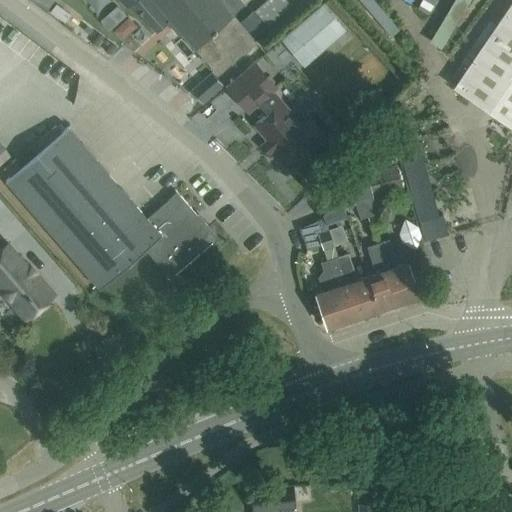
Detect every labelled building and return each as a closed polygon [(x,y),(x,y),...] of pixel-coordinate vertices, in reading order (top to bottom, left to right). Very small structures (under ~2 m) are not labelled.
[(68,0),(37,0),(60,18),(72,3),(68,0)] [(150,0),(200,58),(202,56),(219,75),(254,43),(216,0),(150,0)] [(261,0),(280,21),(294,9),(285,0),(261,0)] [(511,0),(454,86),(511,126),(511,0)] [(345,31),(322,5),(281,40),(304,67),(345,31)] [(274,88),(262,75),(236,98),(247,111),(261,99),(270,110),(254,125),(287,162),(304,148),(310,154),(326,140),(308,119),(300,127),(280,103),(279,103),(269,92),(274,88)] [(20,85),(0,99),(0,124),(7,119),(2,112),(27,95),(20,85)] [(147,218),(68,127),(5,181),(98,289),(144,249),(170,279),(217,239),(176,192),(147,218)] [(377,309),(397,303),(377,243),(373,232),(384,229),(372,196),(401,184),(396,166),(366,174),(351,185),(352,189),(342,192),(348,210),(363,205),(376,243),(366,247),(375,274),(366,277),(377,309)] [(324,218),(344,211),(340,200),(336,195),(320,206),(324,218)] [(337,257),(323,218),(300,227),(307,249),(322,245),(327,261),(320,263),(323,271),(318,278),(323,291),(315,294),(326,327),(356,316),(337,257)] [(377,243),(397,303),(418,296),(407,263),(397,266),(388,239),(377,243)] [(25,265),(7,243),(0,248),(0,292),(24,321),(32,315),(36,315),(47,306),(47,302),(55,295),(27,263),(25,265)] [(337,257),(356,316),(377,309),(366,277),(356,280),(347,254),(337,257)]
